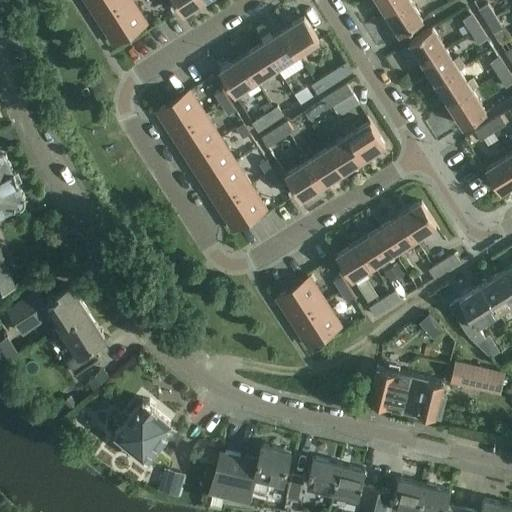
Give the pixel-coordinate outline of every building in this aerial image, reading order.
[(83,0),(97,19),(126,0),(83,0)] [(134,0),(126,0),(97,19),(113,44),(144,24),(148,21),(134,0)] [(175,0),(183,12),(201,0),(175,0)] [(378,0),(385,12),(404,0),(378,0)] [(409,0),(404,0),(385,12),(388,15),(398,32),(421,18),(410,0),(409,0)] [(478,7),(486,20),(497,14),(488,1),(478,7)] [(461,18),(469,30),(480,24),(472,11),(461,18)] [(494,33),(504,27),(497,14),(486,20),(494,33)] [(282,28),(298,52),(319,39),(304,15),(282,28)] [(469,30),(478,43),(488,38),(480,24),(469,30)] [(433,25),(410,40),(423,61),(446,46),(433,25)] [(262,41),(277,65),(298,52),(282,28),(262,41)] [(241,54),(241,55),(257,79),(277,65),(262,41),(241,54)] [(446,46),(423,61),(424,63),(437,82),(460,68),(465,64),(459,54),(453,57),(448,49),(446,46)] [(498,55),(489,61),(496,72),(497,73),(507,67),(506,65),(499,54),(498,55)] [(241,55),(219,69),(235,92),(255,80),(257,79),(241,55)] [(337,66),(324,74),(328,79),(330,83),(343,75),(352,70),(346,60),(337,66)] [(511,74),(507,67),(497,73),(505,86),(511,82),(511,74)] [(460,68),(437,82),(438,84),(450,103),(473,88),(478,85),(477,82),(473,77),(468,80),(460,68)] [(311,82),(318,91),(330,83),(324,74),(311,82)] [(339,115),(360,102),(352,91),(353,91),(347,82),(321,98),(327,108),(333,105),(339,115)] [(161,106),(157,109),(173,133),(197,118),(205,113),(189,88),(182,93),(161,106)] [(214,92),(221,102),(228,98),(221,88),(214,92)] [(473,88),(450,103),(451,104),(464,125),(487,110),(474,89),(473,88)] [(228,98),(221,102),(227,113),(234,108),(233,106),(228,98)] [(269,100),(257,108),(261,114),(273,106),(269,100)] [(261,114),(252,120),(251,120),(258,130),(284,113),(283,112),(278,104),(278,103),(273,106),(261,114)] [(197,118),(173,133),(189,158),(213,142),(221,137),(205,113),(197,118)] [(500,114),(487,121),(493,131),(506,123),(500,114)] [(261,136),(268,146),(294,129),(287,119),(261,136)] [(349,132),(348,133),(350,135),(356,145),(363,157),(365,156),(384,144),(369,120),(349,132)] [(243,121),(236,126),(242,136),(250,132),(243,121)] [(487,121),(475,129),(481,139),(484,137),(493,132),(493,131),(487,121)] [(348,133),(328,146),(343,170),(363,157),(356,145),(350,135),(348,133)] [(213,142),(189,158),(203,180),(235,160),(221,137),(213,142)] [(308,158),(307,159),(322,183),(323,182),(342,170),(343,170),(328,146),(308,158)] [(0,211),(21,203),(23,202),(25,200),(26,197),(26,195),(19,180),(20,179),(14,167),(8,154),(6,152),(5,150),(1,149),(0,149),(0,211)] [(500,190),(511,182),(511,162),(507,154),(485,167),(500,190)] [(266,158),(259,162),(266,173),(273,168),(268,161),(266,158)] [(306,159),(285,173),(301,197),(321,184),(322,183),(307,159),(306,159)] [(235,160),(203,180),(205,182),(218,203),(250,183),(236,162),(235,160)] [(273,168),(266,173),(273,183),(279,179),(273,169),(273,168)] [(250,183),(218,203),(221,207),(236,231),(239,230),(260,216),(268,211),(252,186),(250,183)] [(421,199),(400,212),(416,237),(437,224),(421,199)] [(399,213),(380,226),(395,250),(416,237),(400,212),(399,213)] [(379,226),(358,239),(374,264),(393,251),(395,250),(380,226),(379,226)] [(356,240),(336,253),(352,277),(374,264),(358,239),(356,240)] [(429,267),(435,276),(460,260),(454,252),(429,267)] [(0,289),(15,284),(5,258),(0,260),(0,289)] [(511,263),(502,270),(511,286),(511,263)] [(480,283),(497,310),(511,300),(511,286),(502,270),(480,283)] [(311,273),(275,296),(291,321),(327,298),(311,273)] [(341,275),(334,279),(340,289),(348,285),(341,274),(341,275)] [(412,280),(407,283),(411,289),(416,286),(412,280)] [(51,315),(61,329),(89,311),(71,283),(46,299),(37,287),(7,307),(24,332),(51,315)] [(465,330),(466,329),(469,334),(476,341),(486,336),(477,322),(497,310),(480,283),(459,296),(461,300),(451,306),(465,330)] [(348,285),(340,289),(347,300),(353,296),(354,295),(348,285)] [(395,289),(370,305),(375,313),(401,298),(395,289)] [(327,298),(291,321),(308,346),(343,323),(327,298)] [(106,336),(89,311),(61,329),(76,353),(67,359),(74,371),(97,356),(90,346),(106,336)] [(492,337),(480,345),(489,355),(499,349),(492,337)] [(505,371),(495,369),(455,359),(451,380),(500,391),(505,371)] [(369,399),(368,401),(384,404),(398,407),(402,408),(410,370),(406,369),(394,367),(393,368),(376,364),(375,370),(373,379),(369,399)] [(103,366),(87,381),(94,389),(110,374),(103,366)] [(410,370),(402,408),(420,412),(437,416),(439,406),(442,391),(443,386),(445,380),(427,376),(427,374),(410,370)] [(70,395),(64,400),(70,408),(76,402),(70,395)] [(121,426),(115,433),(136,450),(147,459),(160,443),(156,440),(162,432),(171,421),(158,410),(158,409),(156,407),(158,401),(154,397),(146,400),(144,401),(142,399),(129,415),(121,426)] [(221,449),(212,481),(210,490),(248,500),(252,487),(264,490),(268,476),(282,479),(290,449),(262,442),(258,458),(221,449)] [(314,455),(308,481),(307,484),(332,490),(340,461),(314,455)] [(332,490),(359,497),(366,468),(340,461),(332,490)] [(165,467),(159,489),(179,494),(186,472),(165,467)] [(287,495),(300,498),(306,473),(292,470),(287,495)] [(393,489),(389,504),(392,505),(418,511),(425,482),(420,481),(399,476),(398,481),(395,490),(393,489)] [(365,482),(359,509),(372,511),(373,511),(379,486),(365,482)] [(425,482),(418,511),(420,511),(462,511),(464,506),(448,502),(451,489),(425,482)] [(379,486),(373,511),(372,511),(387,511),(389,504),(393,489),(379,486)] [(484,496),(480,511),(508,511),(510,503),(484,496)]
